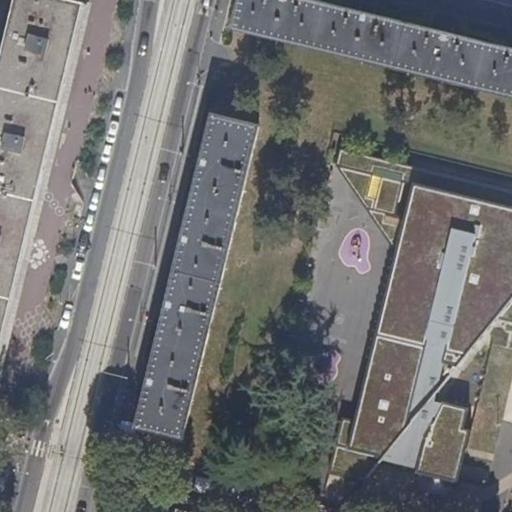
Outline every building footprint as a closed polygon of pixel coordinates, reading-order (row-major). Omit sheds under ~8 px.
[(0,357),(86,4),(71,0),(24,0),(0,99),(0,357)] [(0,0),(0,99),(24,0),(0,0)] [(511,49),(469,39),(454,35),(438,31),(377,17),(361,12),(308,0),(240,0),(234,25),(234,31),(511,98),(511,49)] [(377,17),(378,6),(363,3),(361,12),(377,17)] [(454,35),(456,25),(441,21),(438,31),(454,35)] [(181,440),(259,125),(214,115),(204,155),(200,168),(184,233),(181,247),(169,298),(166,313),(150,373),(147,387),(137,429),(181,440)] [(412,183),(416,166),(339,147),(335,165),(412,183)] [(200,168),(204,155),(192,152),(188,166),(200,168)] [(412,183),(354,420),(341,417),(328,475),(363,484),(383,461),(430,401),(496,319),(511,322),(511,186),(416,166),(412,183)] [(181,247),(184,233),(172,231),(169,244),(181,247)] [(166,313),(169,298),(157,296),(154,310),(166,313)] [(147,387),(150,373),(139,370),(135,385),(147,387)] [(415,474),(441,405),(430,401),(383,461),(415,474)] [(458,485),(467,411),(441,405),(415,474),(458,485)] [(453,494),(458,485),(415,474),(414,482),(416,487),(417,489),(421,493),(425,497),(431,500),(443,500),(448,497),(453,494)]
